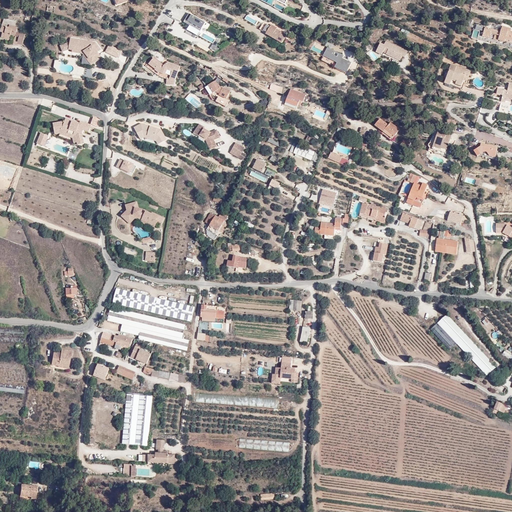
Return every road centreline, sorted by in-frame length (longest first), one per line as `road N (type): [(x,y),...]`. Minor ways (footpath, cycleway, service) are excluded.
road 1 (unclassified): [(118,266),(106,251),(103,112),(48,93),(0,92)]
road 2 (unclassified): [(312,280),(305,511)]
road 3 (unclassified): [(312,280),(511,300)]
road 4 (unclassified): [(118,266),(196,282),(312,280)]
road 5 (unclassified): [(0,319),(85,327),(118,266)]
road 6 (unknown): [(213,65),(246,67),(265,56),(336,77),(352,73)]
